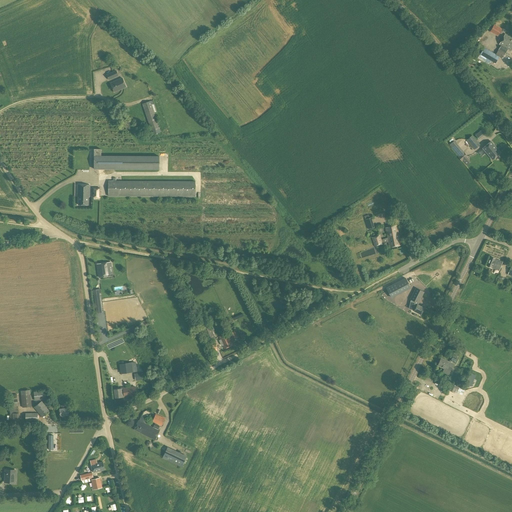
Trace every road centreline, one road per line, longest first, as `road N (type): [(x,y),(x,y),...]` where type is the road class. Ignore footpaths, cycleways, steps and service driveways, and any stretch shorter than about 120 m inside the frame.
road 1 (tertiary): [(345,511),(478,244)]
road 2 (unclassified): [(105,421),(79,251),(32,210),(0,160)]
road 3 (track): [(71,241),(359,291)]
road 4 (track): [(176,386),(398,271)]
road 5 (unclassified): [(511,141),(393,0)]
